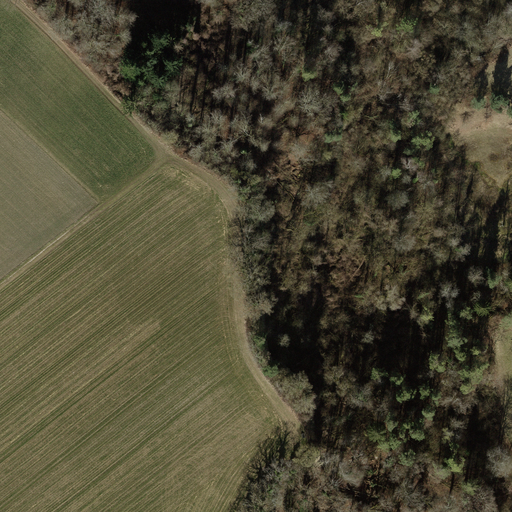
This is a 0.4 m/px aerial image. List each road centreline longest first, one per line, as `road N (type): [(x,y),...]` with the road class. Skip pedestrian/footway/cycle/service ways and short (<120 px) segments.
road 1 (track): [(172,154),(205,172),(237,211),(244,343),(251,367),(293,423),(294,442),(246,511)]
road 2 (track): [(172,154),(10,0)]
road 3 (track): [(0,286),(172,154)]
